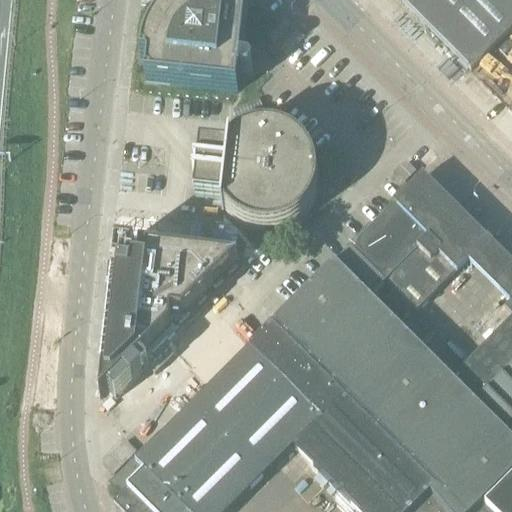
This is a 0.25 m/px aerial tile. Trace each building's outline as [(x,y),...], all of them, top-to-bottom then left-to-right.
[(150,29),(149,32),(147,36),(145,40),(144,44),(142,48),(141,53),(141,57),(140,62),(147,62),(145,83),(237,94),(239,75),(247,76),(248,76),(249,75),(250,74),(251,72),(252,71),(252,70),(252,69),(251,68),(250,66),(249,65),(248,65),(240,64),(247,2),(230,0),(180,0),(181,0),(177,2),(173,5),(169,7),(166,10),(163,13),(160,16),(157,20),(154,23),(152,26),(150,29)] [(511,0),(398,0),(470,72),(511,30),(511,0)] [(201,149),(198,168),(195,168),(195,169),(198,170),(197,179),(194,179),(193,180),(197,181),(195,200),(223,204),(222,212),(223,213),(223,210),(225,213),(227,215),(229,218),(232,220),(234,222),(236,224),(239,225),(242,227),(247,230),(250,231),(253,232),(256,232),(259,233),(262,233),(265,233),(269,233),(272,233),(275,233),(278,232),(281,231),(284,230),(287,229),(290,227),(293,226),(298,222),(300,220),(303,218),(305,216),(307,213),(309,211),(310,208),(312,205),(313,202),(314,199),(315,196),(316,193),(317,190),(317,187),(317,184),(317,180),(317,177),(317,174),(316,171),(315,168),(314,165),(313,162),(312,159),(310,156),(309,154),(307,151),(305,148),(303,146),(300,144),(298,142),(295,140),(293,138),(290,137),(287,135),(284,134),(281,133),(278,132),(272,131),(268,131),(262,131),(256,132),(253,133),(250,134),(247,135),(244,136),(241,138),(238,139),(236,141),(233,143),(231,145),(231,143),(229,143),(228,152),(201,149)] [(415,173),(406,164),(395,174),(404,184),(415,173)] [(421,179),(335,266),(369,300),(386,283),(393,291),(412,309),(416,313),(450,279),(451,281),(468,264),(509,306),(511,303),(511,266),(423,178),(422,179),(421,179)] [(135,263),(136,252),(117,250),(114,273),(119,273),(118,280),(114,279),(100,401),(170,332),(171,318),(182,319),(231,271),(238,264),(147,253),(145,264),(135,263)] [(477,511),(511,477),(511,444),(451,382),(369,300),(335,266),(334,265),(138,461),(135,458),(107,486),(119,498),(113,504),(121,511),(230,511),(292,450),(353,511),(415,511),(429,498),(430,498),(441,511),(477,511)] [(511,319),(511,320),(451,382),(511,444),(511,303),(509,306),(504,311),(511,319)] [(109,400),(102,407),(108,412),(114,406),(109,400)] [(125,442),(102,465),(113,476),(136,453),(125,442)] [(511,511),(511,477),(477,511),(511,511)] [(441,511),(430,498),(416,511),(441,511)]
